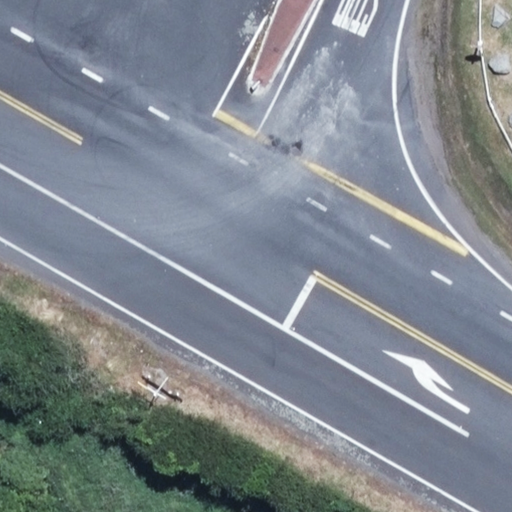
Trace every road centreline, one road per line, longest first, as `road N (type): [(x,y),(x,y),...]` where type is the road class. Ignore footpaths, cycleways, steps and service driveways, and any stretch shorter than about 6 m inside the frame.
road 1 (secondary): [(511,381),(183,190)]
road 2 (unclassified): [(183,190),(285,0)]
road 3 (secondary): [(183,190),(0,91)]
